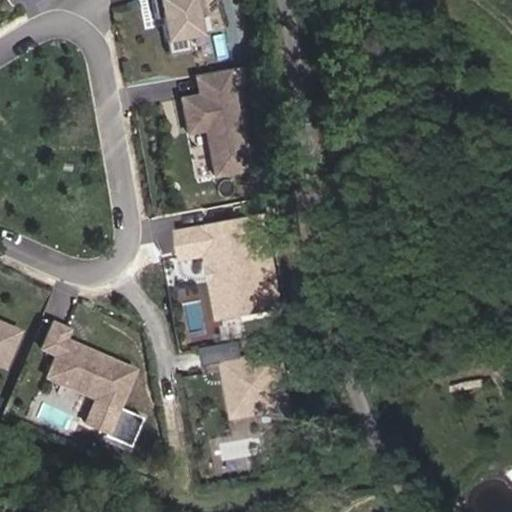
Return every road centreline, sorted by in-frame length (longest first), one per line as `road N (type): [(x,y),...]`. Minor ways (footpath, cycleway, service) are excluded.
road 1 (residential): [(285,0),(350,382),(384,451),(429,511)]
road 2 (residential): [(0,53),(53,25),(87,35),(98,56),(130,227),(117,264),(93,272),(0,240)]
